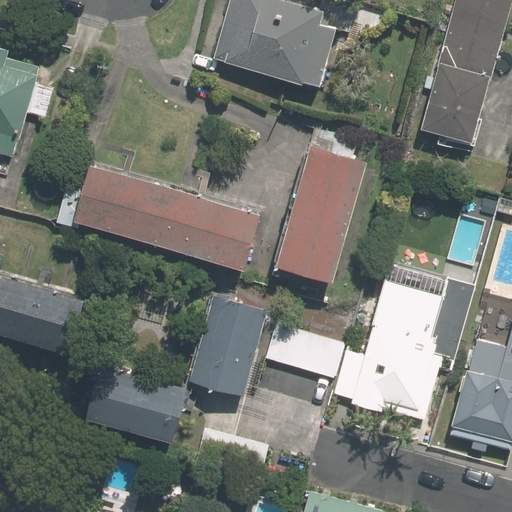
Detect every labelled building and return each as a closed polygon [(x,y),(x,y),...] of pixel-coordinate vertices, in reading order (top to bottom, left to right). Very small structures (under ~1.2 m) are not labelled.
[(289,0),(237,0),(221,58),(311,83),(312,81),(331,86),(347,30),(330,25),(333,12),(289,0)] [(511,17),(511,0),(461,0),(443,63),(449,66),(431,128),(482,142),(501,75),(496,73),(511,17)] [(13,50),(0,46),(0,150),(16,155),(21,134),(24,135),(31,111),(47,116),(56,86),(40,82),(42,75),(38,74),(40,67),(11,59),(13,50)] [(338,282),(373,162),(350,155),(354,138),(311,126),(306,143),(315,145),(281,265),(338,282)] [(276,210),(99,160),(90,193),(71,187),(62,221),(81,227),(84,216),(260,266),(276,210)] [(389,260),(351,401),(383,410),(386,401),(419,410),(431,366),(452,371),(476,284),(389,260)] [(90,298),(3,273),(0,283),(0,330),(75,351),(90,298)] [(275,311),(223,297),(200,381),(252,396),(275,311)] [(335,376),(345,342),(276,321),(266,356),(335,376)] [(511,322),(507,343),(480,336),(454,433),(509,447),(511,438),(511,437),(511,322)] [(195,389),(112,366),(97,420),(180,443),(195,389)] [(201,463),(265,479),(274,446),(210,429),(201,463)] [(382,511),(312,492),(306,511),(382,511)]
